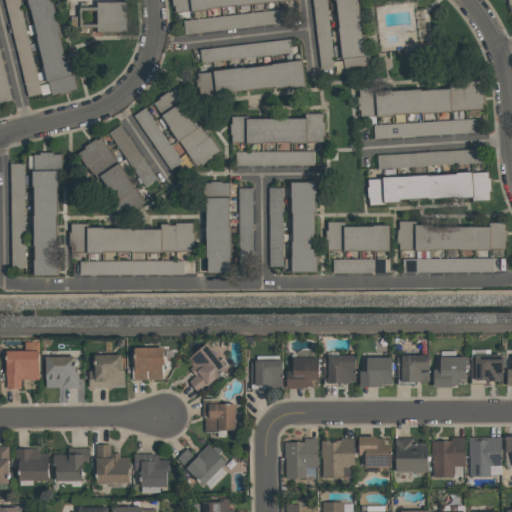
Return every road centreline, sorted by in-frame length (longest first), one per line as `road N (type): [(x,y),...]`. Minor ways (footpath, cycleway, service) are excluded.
road 1 (residential): [(6,283),(511,275)]
road 2 (residential): [(267,425),(288,410),(511,410)]
road 3 (residential): [(0,421),(164,418)]
road 4 (residential): [(469,0),(504,64),(511,151)]
road 5 (residential): [(151,48),(310,32)]
road 6 (residential): [(3,135),(6,283)]
road 7 (residential): [(374,149),(511,141)]
road 8 (residential): [(0,135),(116,102)]
